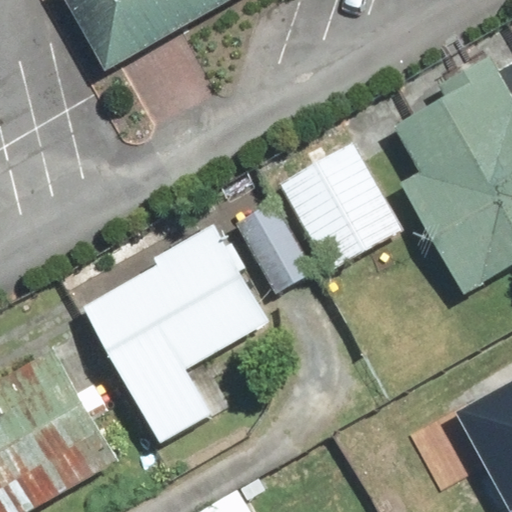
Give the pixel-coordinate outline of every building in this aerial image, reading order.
[(127,0),(148,37),(214,0),(127,0)] [(424,172),(470,289),(511,273),(511,95),(499,62),(456,78),(464,98),(413,117),(433,169),(424,172)] [(357,140),(282,185),(340,281),(415,235),(357,140)] [(286,205),(250,224),(289,297),(325,278),(286,205)] [(235,222),(167,255),(173,266),(103,300),(173,444),(230,417),(206,368),(287,328),(235,222)] [(72,340),(0,378),(0,511),(41,511),(137,462),(72,340)] [(511,392),(474,414),(511,483),(511,392)]
